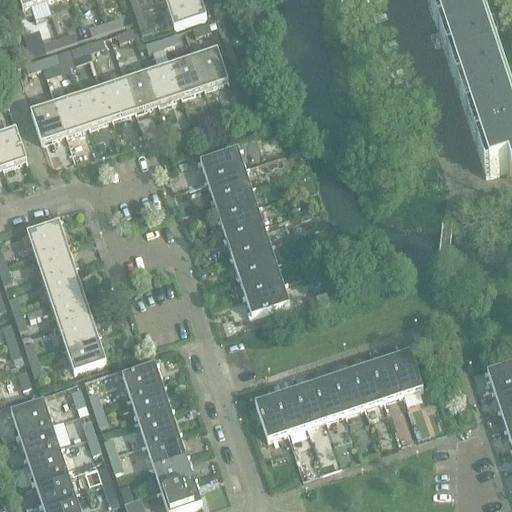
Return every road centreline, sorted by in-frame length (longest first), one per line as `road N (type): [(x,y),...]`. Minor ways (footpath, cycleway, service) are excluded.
road 1 (residential): [(264,511),(182,258),(111,250),(91,190),(0,220)]
road 2 (residential): [(405,0),(470,190)]
